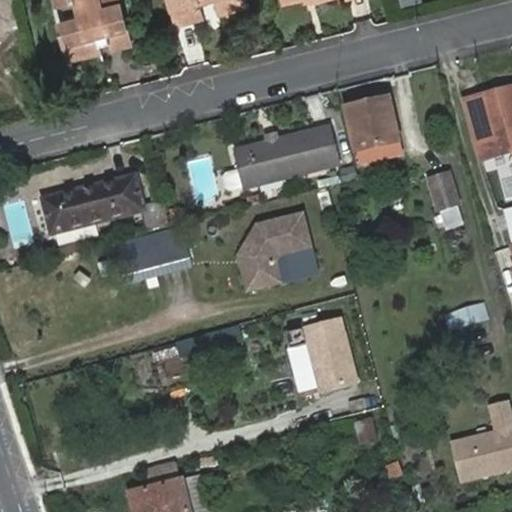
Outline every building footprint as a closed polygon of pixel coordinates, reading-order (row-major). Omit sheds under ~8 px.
[(53,0),(56,8),(75,3),(78,17),(59,21),(70,60),(102,52),(100,44),(109,43),(111,50),(131,45),(119,0),(53,0)] [(171,0),(178,24),(202,18),(198,3),(207,0),(218,0),(221,13),(245,7),(243,0),(171,0)] [(0,82),(22,75),(0,14),(0,82)] [(511,88),(490,94),(494,106),(496,116),(504,114),(510,133),(511,140),(511,88)] [(490,94),(488,95),(464,100),(481,160),(511,150),(511,140),(510,133),(504,114),(496,116),(494,106),(490,94)] [(346,109),(359,163),(403,152),(389,99),(346,109)] [(239,170),(244,189),(341,166),(332,128),(235,150),(239,170)] [(205,158),(186,162),(195,200),(214,196),(205,158)] [(354,180),(351,166),(334,170),(337,183),(354,180)] [(244,189),(239,170),(222,173),(220,178),(222,190),(227,193),(244,189)] [(429,180),(437,209),(458,203),(449,174),(429,180)] [(45,201),(53,234),(143,210),(135,177),(45,201)] [(144,206),(150,232),(171,227),(165,202),(144,206)] [(449,231),(468,225),(462,207),(443,214),(449,231)] [(236,256),(246,294),(283,285),(277,261),(280,256),(314,248),(305,212),(256,224),(236,256)] [(344,333),(308,342),(321,391),(356,382),(344,333)] [(414,362),(418,379),(432,376),(427,358),(414,362)] [(511,416),(508,402),(490,407),(496,431),(452,442),(462,482),(511,469),(511,416)] [(131,494),(135,511),(191,511),(183,481),(131,494)]
